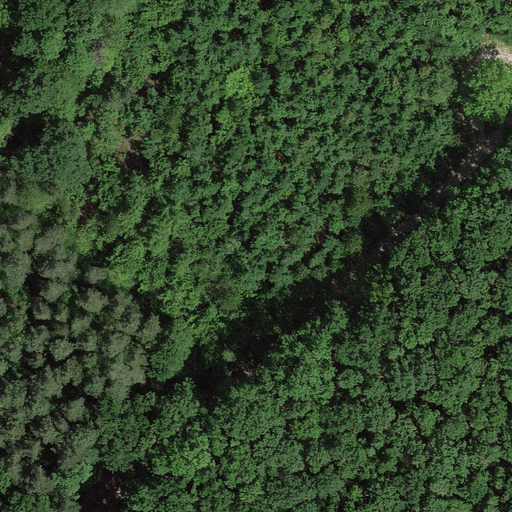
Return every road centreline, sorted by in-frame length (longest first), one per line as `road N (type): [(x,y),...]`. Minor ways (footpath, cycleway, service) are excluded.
road 1 (track): [(276,346),(461,175),(491,129)]
road 2 (track): [(276,346),(96,511)]
road 3 (track): [(511,126),(491,129),(463,103),(464,72),(486,51)]
